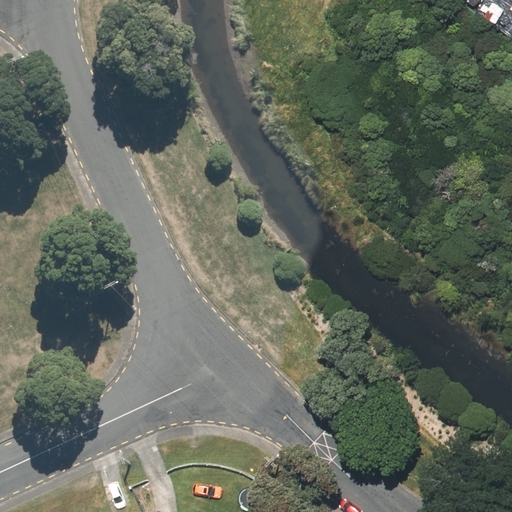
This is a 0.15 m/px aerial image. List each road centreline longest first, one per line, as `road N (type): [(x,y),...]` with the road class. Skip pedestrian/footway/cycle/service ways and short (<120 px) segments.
road 1 (unclassified): [(49,0),(64,69),(157,272),(221,352)]
road 2 (residential): [(0,472),(182,386),(221,352)]
road 3 (unclassified): [(221,352),(391,511)]
